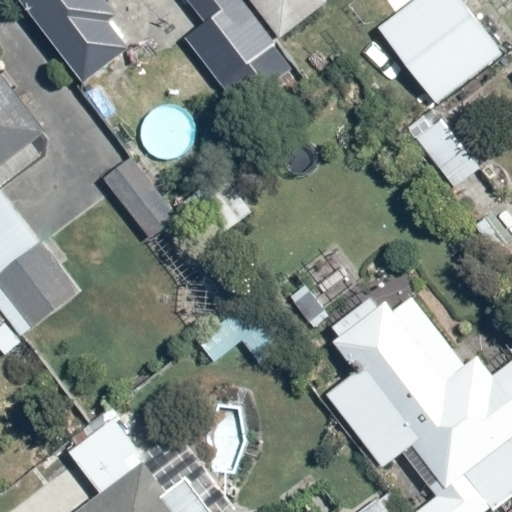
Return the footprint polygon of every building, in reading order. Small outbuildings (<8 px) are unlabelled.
[(114,0),(20,0),(84,83),(129,48),(101,11),(114,0)] [(293,70),(239,0),(189,0),(206,21),(185,37),(242,110),(293,70)] [(252,0),(280,36),(327,0),(252,0)] [(503,52),(464,0),(416,0),(380,27),(435,102),(503,52)] [(0,286),(32,328),(80,291),(1,189),(56,147),(0,74),(0,286)] [(482,175),(437,111),(398,138),(444,202),(482,175)] [(148,153),(106,186),(140,230),(182,198),(148,153)] [(328,394),(381,467),(384,471),(407,455),(416,469),(356,511),(486,511),(511,493),(511,359),(491,375),(475,353),(463,362),(403,279),(329,333),(358,372),(328,394)] [(0,352),(32,328),(0,286),(0,352)] [(181,435),(146,462),(112,417),(68,451),(100,493),(75,511),(226,511),(234,506),(194,453),(181,435)]
